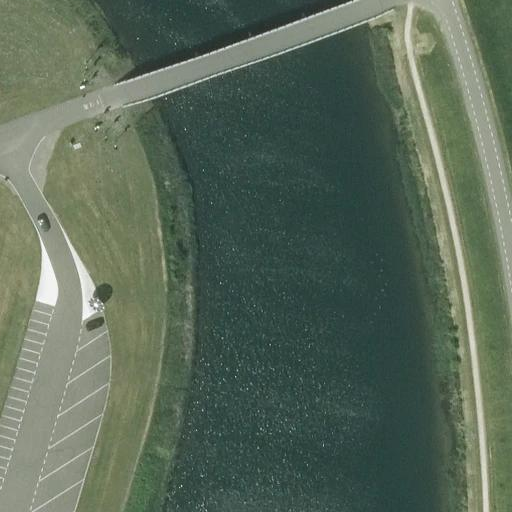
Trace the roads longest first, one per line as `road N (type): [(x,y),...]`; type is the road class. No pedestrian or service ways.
road 1 (unclassified): [(5,137),(383,0)]
road 2 (unclassified): [(442,0),(504,193),(511,248)]
